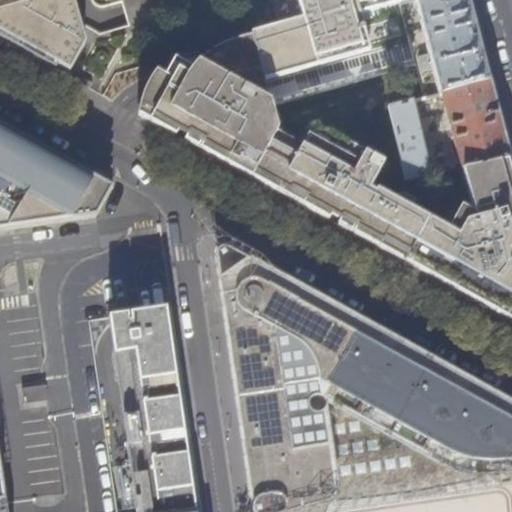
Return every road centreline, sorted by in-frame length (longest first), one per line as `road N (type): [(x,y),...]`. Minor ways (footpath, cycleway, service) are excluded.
road 1 (residential): [(177,185),(511,367)]
road 2 (unclassified): [(223,511),(177,185)]
road 3 (residential): [(0,92),(177,185)]
